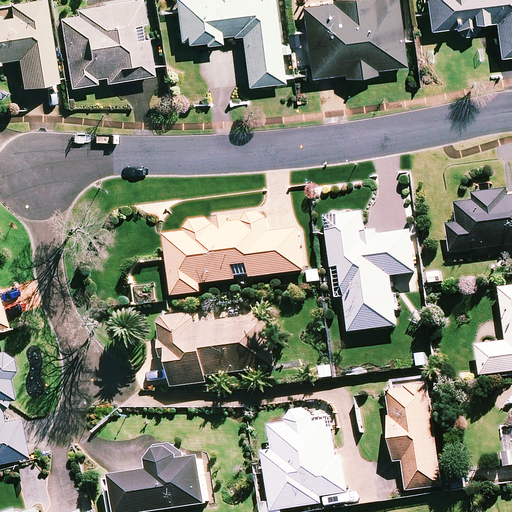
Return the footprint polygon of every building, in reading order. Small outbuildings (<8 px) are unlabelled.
[(0,64),(1,65),(0,60),(18,57),(22,85),(58,80),(45,0),(21,0),(9,2),(10,9),(1,11),(0,10),(0,64)] [(152,74),(140,0),(127,0),(75,8),(75,13),(59,16),(70,87),(96,83),(96,77),(105,77),(105,82),(152,74)] [(177,0),(182,39),(205,36),(206,41),(223,39),(222,34),(243,32),(249,82),(286,78),(277,0),(177,0)] [(323,0),(304,2),(312,74),(345,70),(345,73),(376,69),(376,65),(405,62),(397,0),(323,0)] [(511,0),(425,0),(426,3),(430,3),(432,27),(460,24),(461,33),(477,31),(475,15),(496,13),(500,53),(511,52),(511,0)] [(509,189),(474,194),(475,200),(458,202),(461,223),(450,224),(454,252),(511,244),(511,194),(510,195),(509,189)] [(271,231),(268,207),(193,217),(195,230),(166,234),(174,295),(203,291),(202,283),(307,269),(302,227),(271,231)] [(367,232),(365,210),(328,215),(334,266),(343,265),(351,331),(400,325),(393,275),(419,271),(414,230),(381,234),(381,231),(367,232)] [(446,302),(442,271),(430,273),(431,283),(424,284),(426,304),(446,302)] [(511,285),(502,287),(509,341),(477,345),(481,374),(511,370),(511,285)] [(277,366),(269,314),(162,329),(166,357),(171,357),(175,386),(209,381),(208,376),(277,366)] [(9,380),(13,371),(14,358),(2,348),(0,348),(0,460),(26,455),(19,417),(2,420),(0,410),(0,406),(11,394),(9,380)] [(444,485),(431,379),(388,384),(397,460),(405,459),(408,489),(444,485)] [(273,509),(283,508),(283,511),(293,511),(332,507),(350,505),(344,455),(337,455),(332,418),(318,420),(317,414),(311,408),(295,408),(288,416),(289,423),(272,426),(275,451),(266,452),(273,509)] [(511,425),(500,426),(502,439),(505,465),(511,464),(511,425)] [(186,451),(178,444),(155,448),(149,458),(150,469),(108,475),(113,511),(141,511),(211,502),(204,454),(187,457),(186,451)]
